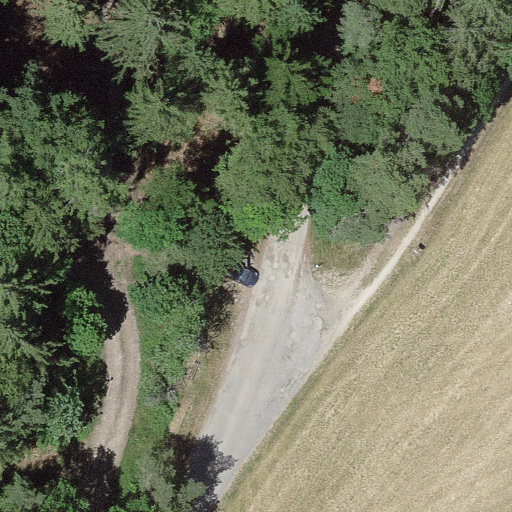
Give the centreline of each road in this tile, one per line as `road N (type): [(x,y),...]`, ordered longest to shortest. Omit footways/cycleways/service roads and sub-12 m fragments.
road 1 (track): [(341,0),(272,349),(193,511)]
road 2 (track): [(511,31),(272,349)]
road 3 (track): [(120,332),(137,0)]
road 4 (track): [(0,265),(44,263),(120,332),(120,430),(99,511)]
